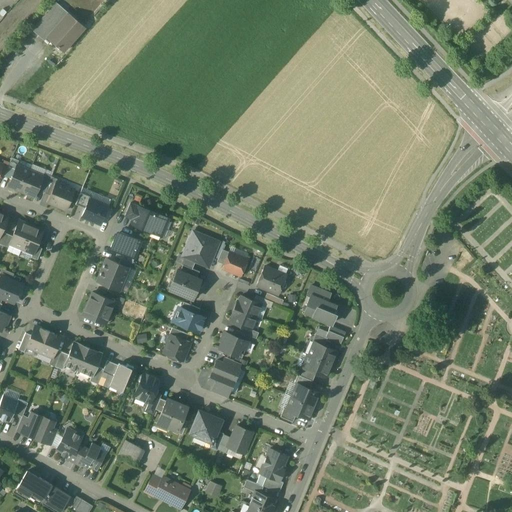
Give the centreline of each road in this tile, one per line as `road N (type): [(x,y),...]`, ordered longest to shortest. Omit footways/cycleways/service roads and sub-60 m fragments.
road 1 (tertiary): [(0,114),(149,171),(366,280)]
road 2 (secondary): [(495,131),(370,0)]
road 3 (tertiary): [(398,271),(437,195),(495,131)]
road 4 (residential): [(138,511),(0,440)]
road 5 (residential): [(322,428),(308,439),(186,391)]
road 6 (residential): [(67,329),(103,237),(61,220)]
road 7 (residential): [(186,391),(171,372),(67,329)]
road 8 (residential): [(322,428),(372,311)]
